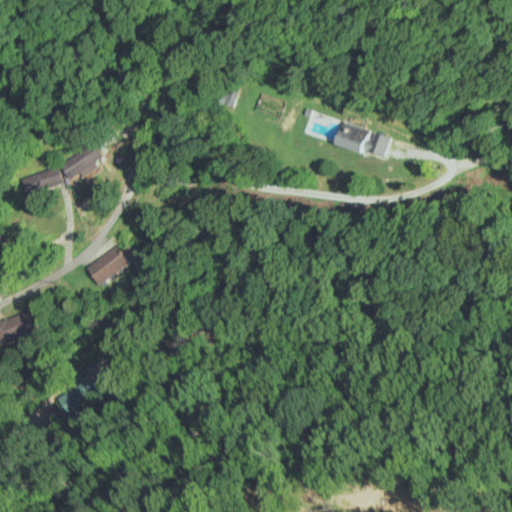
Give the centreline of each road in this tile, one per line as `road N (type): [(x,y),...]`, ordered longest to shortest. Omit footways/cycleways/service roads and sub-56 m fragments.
road 1 (residential): [(0,305),(84,259),(158,154),(198,150),(270,189),(395,200),(479,151)]
road 2 (residential): [(0,73),(116,30),(146,38),(148,104),(127,198)]
